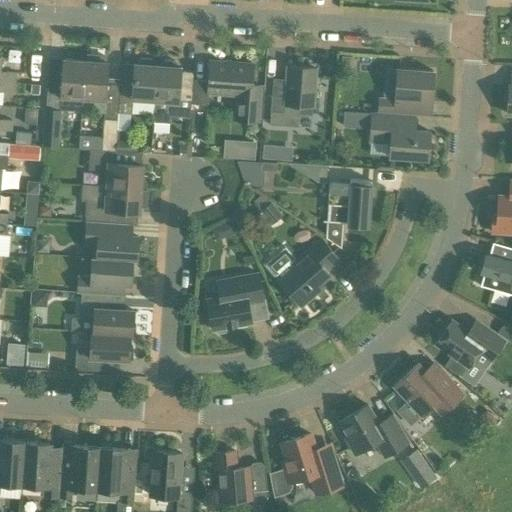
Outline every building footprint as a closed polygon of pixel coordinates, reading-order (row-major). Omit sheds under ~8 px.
[(82,98),(83,98),(89,98),(94,99),(94,105),(94,112),(99,112),(104,112),(103,130),(101,148),(108,148),(115,149),(116,140),(117,140),(117,126),(118,112),(120,88),(119,88),(120,78),(106,77),(107,62),(104,62),(105,56),(87,55),(87,60),(84,60),(83,79),(82,98)] [(0,81),(14,83),(15,73),(0,71),(0,57),(0,56),(0,81)] [(82,98),(84,60),(62,59),(60,91),(47,91),(45,122),(60,123),(61,110),(82,111),(83,98),(82,98)] [(190,103),(191,103),(206,104),(207,92),(235,94),(233,120),(260,123),(263,87),(250,86),(252,65),(209,62),(208,80),(192,79),(190,103)] [(134,63),(132,89),(120,88),(118,112),(130,113),(131,98),(154,100),(157,65),(134,63)] [(192,79),(193,71),(180,70),(180,67),(157,65),(154,100),(155,100),(154,114),(170,116),(190,117),(191,103),(190,103),(192,79)] [(312,106),(315,69),(287,67),(286,79),(285,96),(272,95),(269,124),(298,126),(299,114),(312,114),(312,106)] [(431,101),(433,71),(397,69),(395,99),(379,98),(378,111),(404,112),(405,99),(431,101)] [(0,91),(13,92),(14,83),(0,81),(0,91)] [(427,158),(428,131),(394,129),(395,115),(362,112),(361,120),(371,120),(370,138),(390,139),(389,155),(427,158)] [(0,119),(0,129),(10,130),(11,120),(0,119)] [(43,145),(33,144),(34,131),(15,130),(13,157),(42,160),(43,145)] [(257,157),(257,138),(225,139),(225,157),(257,157)] [(135,141),(117,140),(116,140),(115,149),(134,150),(135,141)] [(274,160),(275,143),(262,141),(261,158),(274,160)] [(134,150),(115,149),(101,148),(101,149),(90,148),(88,169),(107,170),(106,185),(141,188),(143,164),(139,164),(140,152),(134,151),(134,150)] [(276,170),(277,162),(261,161),(261,169),(276,170)] [(326,182),(327,164),(289,162),(318,182),(326,182)] [(371,186),(371,182),(351,180),(350,185),(330,184),(329,205),(326,238),(342,248),(343,223),(366,225),(367,208),(370,208),(371,198),(376,198),(376,192),(372,192),(372,186),(371,186)] [(106,185),(82,184),(81,200),(86,200),(85,220),(87,220),(110,222),(111,210),(139,212),(140,206),(146,207),(147,190),(141,190),(141,188),(106,185)] [(511,196),(499,196),(497,215),(493,214),(492,232),(511,233),(511,230),(511,229),(511,196)] [(271,224),(282,214),(271,201),(260,211),(271,224)] [(24,212),(24,225),(35,226),(36,213),(24,212)] [(112,222),(110,222),(87,220),(85,244),(97,245),(96,257),(92,256),(92,257),(136,260),(138,236),(111,234),(112,222)] [(0,233),(0,253),(10,255),(12,234),(0,233)] [(326,270),(339,259),(322,239),(298,260),(284,245),(263,264),(280,282),(301,306),(325,286),(322,282),(330,275),(326,270)] [(47,242),(35,241),(34,253),(46,254),(47,242)] [(511,248),(491,242),(479,286),(511,295),(511,248)] [(136,261),(136,260),(92,257),(91,276),(79,275),(77,293),(81,293),(104,295),(104,294),(102,294),(103,282),(130,284),(132,261),(136,261)] [(225,331),(227,327),(252,322),(248,302),(264,299),(259,274),(231,279),(215,282),(218,298),(207,300),(212,330),(215,329),(218,333),(225,331)] [(46,305),(46,290),(32,290),(32,304),(46,305)] [(103,308),(104,295),(81,293),(79,318),(72,317),(71,331),(91,332),(91,333),(131,335),(132,310),(103,308)] [(474,337),(452,322),(437,344),(452,354),(444,365),(461,377),(473,359),(485,366),(502,341),(482,327),(474,337)] [(511,342),(511,327),(505,323),(498,333),(511,342)] [(131,335),(91,333),(90,347),(76,346),(75,370),(99,371),(99,358),(128,360),(128,358),(132,359),(133,346),(129,346),(129,335),(131,335)] [(48,369),(49,353),(27,352),(26,367),(48,369)] [(437,386),(417,364),(393,386),(420,415),(437,400),(446,410),(463,394),(446,377),(437,386)] [(377,423),(367,405),(340,421),(349,436),(346,438),(355,454),(376,441),(385,456),(407,443),(391,415),(377,423)] [(485,429),(496,419),(486,408),(475,419),(485,429)] [(321,469),(310,434),(281,443),(286,461),(282,462),(284,468),(269,472),(274,497),(288,492),(292,486),(290,481),(310,475),(316,494),(342,485),(336,464),(321,469)] [(22,485),(25,443),(0,441),(0,491),(1,484),(22,485)] [(59,498),(62,448),(50,448),(50,444),(25,443),(22,485),(43,487),(42,497),(59,498)] [(97,490),(100,448),(62,445),(62,448),(59,498),(72,499),(73,489),(97,490)] [(100,448),(97,490),(121,492),(120,502),(134,502),(137,450),(100,448)] [(190,511),(192,491),(178,490),(180,453),(153,451),(150,495),(177,497),(176,511),(190,511)] [(237,467),(235,451),(213,453),(214,471),(216,471),(219,502),(252,499),(256,502),(263,502),(267,497),(266,480),(250,482),(249,466),(237,467)] [(420,490),(435,480),(416,453),(401,463),(420,490)]
